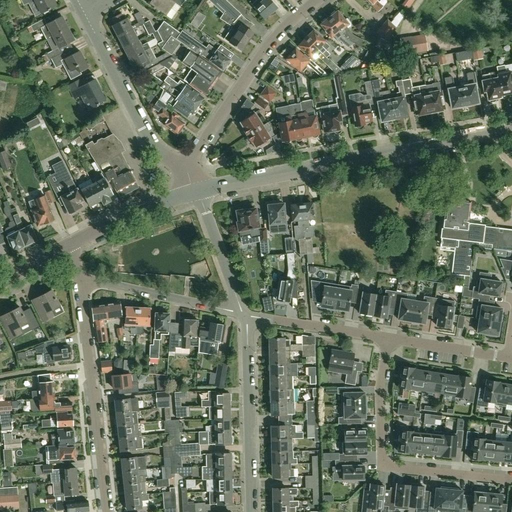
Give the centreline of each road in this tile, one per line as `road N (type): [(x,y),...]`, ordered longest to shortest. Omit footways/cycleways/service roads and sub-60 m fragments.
road 1 (residential): [(197,190),(511,129)]
road 2 (residential): [(387,339),(379,386),(382,467),(511,479)]
road 3 (residential): [(107,511),(80,277)]
road 4 (residential): [(184,168),(276,35),(318,0)]
road 5 (residential): [(251,511),(246,314)]
road 6 (residential): [(184,168),(152,144),(83,14)]
road 7 (residential): [(246,314),(80,277)]
road 8 (residential): [(387,339),(246,314)]
road 9 (residential): [(69,245),(197,190)]
road 10 (residential): [(246,314),(197,190)]
road 11 (residential): [(507,359),(387,339)]
